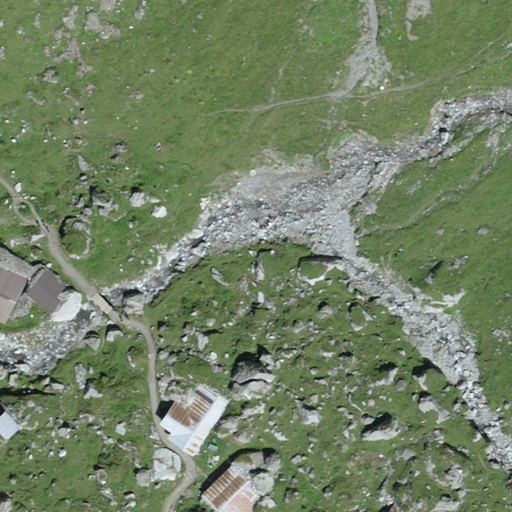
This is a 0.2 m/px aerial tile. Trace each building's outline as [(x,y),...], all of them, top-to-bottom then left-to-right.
[(0,315),(22,275),(0,262),(0,315)] [(42,266),(24,288),(46,307),(64,285),(42,266)] [(166,436),(193,454),(225,407),(199,389),(190,402),(179,394),(163,418),(173,425),(166,436)] [(4,412),(0,415),(0,434),(6,441),(19,428),(4,412)] [(205,492),(225,511),(254,511),(268,498),(233,463),(205,492)]
